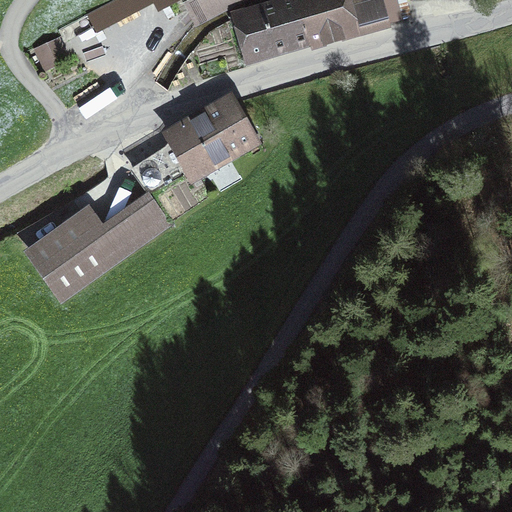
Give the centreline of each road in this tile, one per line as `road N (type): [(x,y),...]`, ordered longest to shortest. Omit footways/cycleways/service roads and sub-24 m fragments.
road 1 (unclassified): [(171,511),(393,174),(448,128),(511,99)]
road 2 (residential): [(511,7),(191,97),(73,146),(0,188)]
road 3 (track): [(73,146),(9,58),(13,15),(23,0)]
